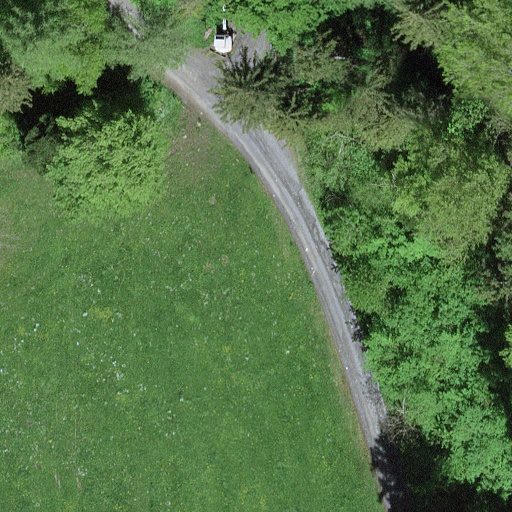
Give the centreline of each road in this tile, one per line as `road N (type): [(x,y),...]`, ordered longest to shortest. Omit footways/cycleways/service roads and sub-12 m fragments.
road 1 (track): [(208,95),(272,164),(313,240),(401,511)]
road 2 (track): [(101,0),(208,95)]
